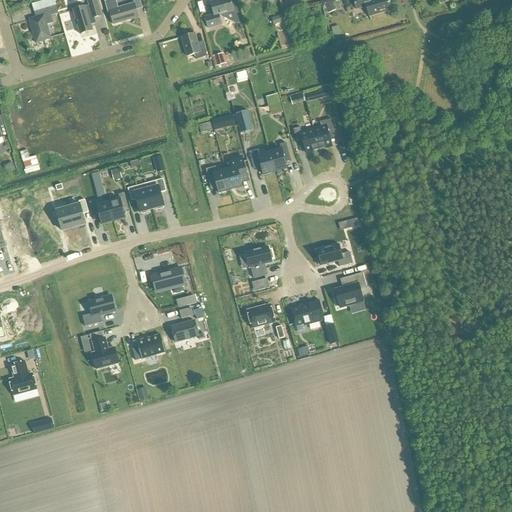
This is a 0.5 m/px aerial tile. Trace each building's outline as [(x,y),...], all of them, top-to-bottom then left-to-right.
[(54,0),(48,0),(32,5),(34,12),(49,8),(51,8),(56,6),(54,0)] [(101,17),(96,0),(93,0),(88,2),(89,6),(73,11),(76,20),(74,22),(75,25),(78,26),(80,35),(93,32),(91,25),(93,24),(94,22),(93,19),(101,17)] [(108,13),(110,13),(114,26),(138,18),(136,11),(142,9),(139,0),(132,0),(134,4),(119,9),(115,0),(110,0),(105,2),(108,13)] [(236,10),(233,11),(230,0),(222,0),(210,3),(214,16),(205,19),(208,30),(222,26),(219,17),(223,15),(224,18),(236,25),(240,24),(236,10)] [(375,0),(370,2),(369,0),(352,0),(356,11),(367,7),(369,17),(391,11),(388,0),(375,0)] [(324,5),(329,14),(335,10),(331,2),(324,5)] [(46,25),(53,23),(49,8),(34,12),(36,19),(30,21),(35,37),(34,37),(36,44),(43,42),(42,41),(50,39),(46,25)] [(281,47),(290,46),(286,28),(277,29),(281,47)] [(198,47),(195,35),(182,38),(187,58),(195,55),(196,61),(208,57),(204,45),(198,47)] [(224,54),(213,57),(216,67),(227,64),(224,54)] [(326,99),(331,97),(329,87),(323,89),(326,99)] [(305,102),(303,95),(296,96),(298,104),(305,102)] [(268,105),(280,102),(278,97),(266,100),(268,105)] [(240,134),(253,131),(248,111),(235,115),(240,134)] [(222,118),(225,127),(235,124),(233,115),(222,118)] [(313,130),(319,151),(332,147),(328,133),(334,131),(331,119),(319,123),(321,127),(313,130)] [(313,130),(301,133),(300,128),(293,130),(296,142),(303,140),(307,154),(319,151),(313,130)] [(281,150),(270,153),(275,174),(288,170),(286,163),(291,162),(286,144),(279,145),(281,150)] [(27,173),(40,169),(36,155),(30,157),(27,149),(20,151),(27,173)] [(275,174),(270,153),(259,156),(257,152),(251,153),(255,167),(260,165),(263,177),(275,174)] [(225,170),(231,192),(243,189),(240,178),(248,176),(243,157),(229,161),(231,169),(225,170)] [(120,166),(122,174),(141,169),(138,161),(120,166)] [(12,163),(4,166),(7,173),(15,169),(12,163)] [(219,195),(231,192),(225,170),(217,172),(216,168),(206,170),(210,186),(216,184),(219,195)] [(119,170),(113,171),(115,181),(122,179),(119,170)] [(103,185),(100,173),(92,175),(95,187),(103,185)] [(163,180),(145,185),(152,210),(156,209),(156,211),(163,209),(163,207),(164,206),(160,193),(166,192),(163,180)] [(145,185),(128,189),(131,201),(137,200),(140,213),(141,213),(142,215),(149,213),(148,211),(152,210),(145,185)] [(120,200),(108,203),(113,222),(125,219),(124,213),(123,213),(128,211),(124,194),(118,195),(120,200)] [(74,229),(86,225),(83,215),(89,214),(85,200),(79,202),(80,205),(68,208),(74,229)] [(96,201),(90,203),(94,218),(99,216),(102,225),(113,222),(108,203),(97,206),(96,201)] [(57,211),(63,232),(74,229),(68,208),(57,211)] [(356,219),(339,224),(341,231),(358,226),(356,219)] [(318,259),(316,260),(318,267),(320,266),(320,267),(337,262),(339,268),(352,264),(353,264),(349,253),(341,255),(338,246),(316,252),(318,259)] [(251,268),(254,279),(268,275),(265,264),(272,263),(271,259),(273,259),(271,251),(269,251),(268,248),(246,254),(250,268),(251,268)] [(181,270),(152,277),(156,294),(185,287),(181,270)] [(362,274),(340,280),(343,290),(335,292),(337,298),(335,298),(338,307),(340,306),(340,308),(363,302),(359,290),(366,288),(362,274)] [(267,280),(255,283),(257,291),(269,288),(267,280)] [(78,286),(71,288),(74,300),(81,298),(78,286)] [(95,314),(84,317),(87,327),(104,323),(102,316),(117,312),(113,296),(92,302),(95,314)] [(195,297),(178,301),(180,308),(196,303),(195,297)] [(291,311),(296,327),(304,325),(304,327),(311,325),(311,324),(316,322),(317,323),(324,321),(319,302),(304,306),(305,308),(291,311)] [(200,306),(193,307),(196,318),(203,316),(200,306)] [(270,306),(247,312),(251,328),(275,322),(270,306)] [(191,309),(180,312),(182,320),(193,317),(191,309)] [(351,316),(336,320),(338,328),(353,324),(351,316)] [(195,322),(172,328),(176,343),(199,337),(200,341),(205,340),(203,335),(198,336),(195,322)] [(326,328),(330,345),(338,343),(334,326),(326,328)] [(282,327),(276,328),(278,340),(284,339),(282,327)] [(138,348),(133,350),(136,362),(165,353),(160,335),(137,342),(138,348)] [(83,347),(90,345),(88,337),(81,339),(83,347)] [(107,348),(105,339),(93,342),(96,354),(92,355),(96,370),(119,364),(115,349),(107,351),(106,348),(107,348)] [(305,348),(298,350),(298,352),(300,358),(308,356),(310,355),(307,347),(307,348),(305,348)] [(14,379),(10,380),(14,396),(37,390),(33,374),(29,375),(25,362),(11,366),(14,379)] [(141,401),(149,399),(146,389),(138,391),(141,401)] [(52,421),(33,426),(35,434),(54,429),(52,421)]
